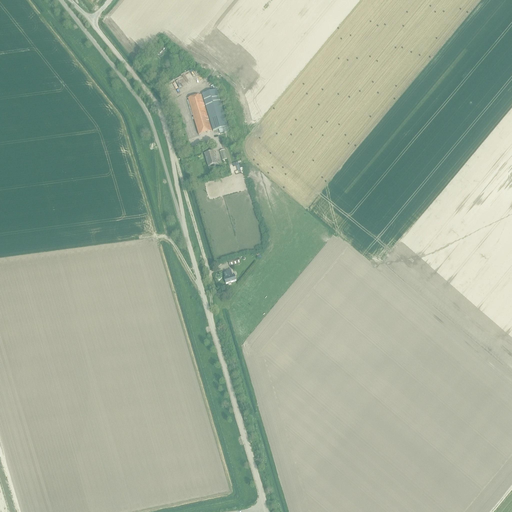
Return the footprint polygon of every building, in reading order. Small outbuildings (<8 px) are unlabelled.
[(201,95),(212,131),(226,127),(215,91),(201,95)] [(188,99),(198,135),(210,132),(200,96),(188,99)] [(217,164),(213,152),(204,155),(208,167),(217,164)] [(239,258),(228,262),(229,266),(233,265),(233,268),(235,267),(234,265),(240,263),(239,258)] [(232,274),(231,273),(230,269),(226,271),(226,272),(223,273),(225,279),(224,279),(225,283),(235,280),(234,274),(232,274)]
